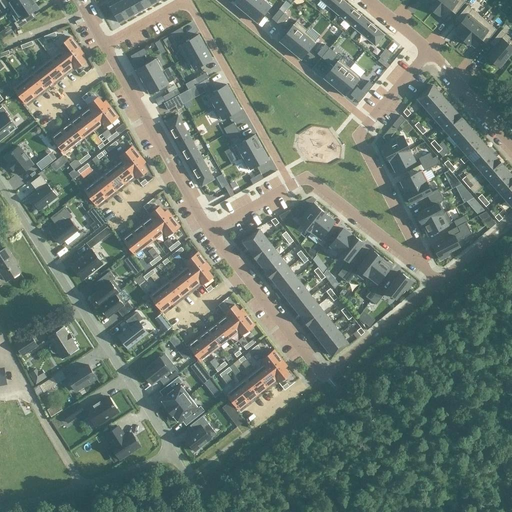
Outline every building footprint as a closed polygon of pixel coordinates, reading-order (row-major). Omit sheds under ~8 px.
[(0,0),(0,1),(5,9),(9,6),(12,11),(10,12),(28,0),(0,0)] [(38,8),(32,0),(28,0),(10,12),(16,22),(14,23),(18,29),(33,19),(29,14),(38,8)] [(131,0),(122,0),(120,1),(129,17),(139,12),(131,0)] [(144,0),(131,0),(139,12),(148,7),(144,0)] [(239,0),(236,5),(246,14),(257,0),(239,0)] [(263,0),(257,0),(246,14),(257,22),(271,6),(263,0)] [(342,0),(320,0),(338,14),(347,4),(342,0)] [(427,6),(433,11),(442,0),(425,0),(424,1),(428,4),(427,6)] [(466,1),(465,0),(442,0),(433,11),(439,16),(440,15),(444,18),(453,7),(457,11),(466,1)] [(120,1),(110,7),(119,23),(129,17),(120,1)] [(279,9),(284,13),(290,6),(286,2),(279,9)] [(347,4),(338,14),(356,30),(366,19),(347,4)] [(457,35),(463,40),(482,18),(467,6),(459,16),(463,20),(455,30),(458,34),(457,35)] [(279,9),(272,19),(276,23),(284,13),(279,9)] [(284,13),(276,23),(281,26),(289,17),(284,13)] [(497,30),(482,18),(463,40),(470,45),(471,44),(475,47),(483,37),(488,40),(497,30)] [(366,19),(356,30),(375,46),(384,35),(366,19)] [(294,25),(280,42),(290,50),(304,34),(294,25)] [(181,28),(170,34),(173,39),(184,33),(181,28)] [(511,47),(507,43),(510,38),(501,30),(492,41),(497,45),(487,57),(499,67),(511,51),(511,47)] [(304,34),(290,50),(301,59),(315,42),(304,34)] [(199,35),(180,45),(187,57),(206,47),(199,35)] [(67,58),(79,48),(71,37),(58,47),(61,51),(67,58)] [(325,45),(317,54),(322,58),(324,54),(329,48),(325,45)] [(206,47),(187,57),(194,69),(212,59),(206,47)] [(79,48),(67,58),(73,67),(75,69),(85,61),(80,55),(83,53),(79,48)] [(145,48),(138,52),(141,57),(148,53),(145,48)] [(324,54),(322,58),(326,62),(330,64),(335,58),(334,53),(329,48),(324,54)] [(61,51),(52,58),(64,74),(73,67),(67,58),(61,51)] [(64,74),(52,58),(42,66),(55,82),(64,74)] [(155,60),(136,70),(143,82),(162,71),(155,60)] [(338,62),(324,78),(335,87),(348,70),(338,62)] [(42,66),(33,73),(45,89),(55,82),(42,66)] [(348,70),(335,87),(345,96),(359,79),(348,70)] [(162,71),(143,82),(150,94),(168,83),(162,71)] [(33,73),(23,80),(36,96),(45,89),(33,73)] [(206,73),(196,78),(199,84),(204,81),(207,79),(209,78),(206,73)] [(36,96),(23,80),(13,88),(26,104),(36,96)] [(369,81),(361,90),(366,94),(373,85),(369,81)] [(7,84),(2,88),(10,98),(14,94),(7,84)] [(189,99),(203,91),(199,84),(179,95),(181,99),(187,95),(189,99)] [(227,85),(208,95),(215,107),(234,97),(227,85)] [(425,108),(441,95),(432,85),(417,98),(425,108)] [(174,91),(163,97),(166,102),(177,96),(178,95),(180,94),(177,89),(174,91)] [(166,102),(164,103),(168,111),(176,106),(175,105),(181,101),(178,95),(177,96),(166,102)] [(449,104),(441,95),(425,108),(433,117),(449,104)] [(97,116),(109,106),(106,101),(103,103),(98,97),(88,105),(89,108),(90,107),(97,116)] [(234,97),(215,107),(222,119),(241,109),(234,97)] [(449,104),(433,117),(441,126),(457,112),(456,112),(449,104)] [(0,140),(16,128),(7,116),(9,115),(3,106),(0,108),(0,140)] [(105,127),(118,117),(109,106),(97,116),(102,123),(105,127)] [(102,123),(97,116),(90,107),(89,108),(80,115),(93,131),(102,123)] [(457,112),(441,126),(449,135),(465,121),(457,112)] [(93,131),(80,115),(71,122),(83,138),(93,131)] [(178,115),(166,122),(178,144),(190,137),(178,115)] [(400,115),(392,125),(397,129),(405,120),(400,115)] [(406,120),(400,126),(407,133),(413,128),(406,120)] [(465,121),(449,135),(457,144),(472,131),(465,122),(465,121)] [(83,138),(71,122),(62,129),(74,145),(83,138)] [(234,123),(224,128),(227,134),(237,128),(234,123)] [(237,128),(227,134),(230,139),(240,133),(237,128)] [(74,145),(62,129),(52,137),(64,153),(74,145)] [(480,140),(472,131),(457,144),(465,153),(480,140)] [(255,135),(236,145),(243,157),(262,147),(255,135)] [(403,136),(382,147),(389,161),(390,161),(390,160),(409,150),(409,151),(410,150),(403,136)] [(190,137),(178,144),(190,165),(202,158),(190,137)] [(480,140),(465,153),(473,162),(488,149),(480,140)] [(445,141),(441,145),(446,150),(450,146),(445,141)] [(19,146),(5,157),(9,163),(8,164),(13,170),(14,169),(19,175),(33,164),(19,146)] [(141,157),(132,146),(119,157),(122,160),(123,160),(128,167),(141,157)] [(262,147),(243,157),(250,169),(269,159),(262,147)] [(488,149),(473,162),(481,171),(496,157),(488,149)] [(390,160),(390,161),(395,172),(396,171),(414,161),(414,162),(415,161),(409,151),(409,150),(390,160)] [(419,159),(421,164),(433,158),(430,153),(419,159)] [(48,154),(36,164),(41,170),(53,161),(48,154)] [(62,156),(55,162),(59,167),(67,161),(62,156)] [(440,163),(436,156),(433,158),(421,164),(425,171),(440,163)] [(142,164),(145,162),(141,157),(128,167),(135,176),(137,179),(147,171),(142,164)] [(504,166),(496,157),(481,171),(489,180),(504,166)] [(202,158),(190,165),(202,186),(214,179),(202,158)] [(135,176),(128,167),(123,160),(122,160),(113,167),(126,183),(135,176)] [(504,166),(489,180),(496,189),(511,175),(511,176),(504,167),(505,167),(504,166)] [(126,183),(113,167),(104,175),(116,191),(126,183)] [(69,174),(73,179),(78,175),(74,170),(69,174)] [(400,181),(406,192),(426,182),(428,182),(422,170),(422,171),(401,181),(400,181)] [(450,171),(444,173),(452,189),(461,184),(450,171)] [(261,173),(250,179),(253,185),(263,179),(261,173)] [(59,199),(40,175),(31,183),(37,191),(29,198),(39,210),(47,204),(49,206),(59,199)] [(116,191),(104,175),(94,182),(107,198),(116,191)] [(511,191),(511,175),(496,189),(504,198),(511,191)] [(107,198),(94,182),(84,190),(97,206),(107,198)] [(427,195),(430,200),(441,195),(438,189),(432,192),(426,182),(406,192),(405,192),(411,203),(427,195)] [(422,225),(423,225),(423,224),(445,213),(445,212),(440,202),(444,200),(441,195),(430,200),(432,206),(417,214),(422,225)] [(313,204),(299,222),(311,232),(312,231),(311,231),(325,214),(326,214),(313,204)] [(158,225),(171,215),(167,210),(164,213),(159,206),(149,214),(151,217),(151,216),(158,225)] [(64,207),(50,218),(58,227),(51,233),(60,244),(79,230),(70,219),(72,217),(64,207)] [(93,207),(87,212),(94,222),(90,225),(95,231),(105,223),(93,207)] [(294,217),(290,210),(279,216),(283,223),(294,217)] [(423,224),(423,225),(428,235),(429,235),(447,225),(447,226),(448,225),(452,223),(446,212),(445,212),(445,213),(423,224)] [(486,212),(480,215),(484,220),(489,216),(486,212)] [(311,231),(312,231),(320,239),(318,242),(322,246),(330,236),(326,232),(334,222),(335,222),(325,214),(311,231)] [(171,215),(158,225),(164,232),(164,233),(166,236),(180,226),(171,215)] [(151,217),(142,224),(154,240),(164,233),(164,232),(158,225),(151,216),(151,217)] [(454,221),(457,227),(466,222),(468,221),(465,216),(454,221)] [(112,224),(115,232),(121,230),(118,222),(112,224)] [(472,233),(466,222),(457,227),(447,232),(450,237),(433,246),(440,260),(449,255),(447,253),(460,246),(456,240),(463,237),(463,238),(472,233)] [(142,224),(132,231),(145,247),(154,240),(142,224)] [(335,240),(330,236),(322,246),(327,250),(330,246),(339,253),(353,236),(343,228),(343,229),(335,240)] [(250,252),(267,239),(259,229),(243,242),(250,251),(250,252)] [(145,247),(132,231),(123,239),(135,255),(145,247)] [(98,234),(86,243),(91,249),(102,240),(98,234)] [(339,253),(339,254),(349,261),(363,243),(353,235),(353,236),(339,253)] [(267,239),(250,252),(258,261),(274,249),(267,239)] [(6,248),(0,252),(0,272),(6,282),(20,273),(13,263),(15,261),(6,248)] [(274,249),(258,261),(258,262),(258,261),(265,270),(265,271),(281,258),(274,249)] [(92,250),(72,266),(83,279),(102,264),(92,250)] [(367,276),(382,258),(377,254),(374,251),(372,250),(358,269),(367,276)] [(207,263),(198,252),(185,263),(188,266),(194,273),(207,263)] [(131,256),(125,261),(129,265),(134,261),(131,256)] [(144,268),(147,266),(141,257),(138,259),(144,268)] [(281,258),(265,271),(272,280),(289,267),(281,258)] [(382,258),(367,276),(368,276),(378,283),(391,266),(391,267),(391,266),(389,264),(384,260),(382,259),(382,258)] [(207,263),(194,273),(201,282),(200,282),(202,285),(212,277),(208,270),(210,268),(207,263)] [(343,278),(350,269),(346,265),(338,275),(343,278)] [(201,282),(194,273),(188,266),(179,273),(191,289),(200,282),(201,282)] [(289,267),(272,280),(273,281),(273,280),(280,289),(296,277),(289,267)] [(355,272),(350,269),(343,278),(348,282),(355,272)] [(91,295),(100,306),(117,293),(118,293),(119,292),(119,293),(119,292),(121,291),(113,280),(115,278),(110,271),(98,280),(103,287),(92,295),(91,295)] [(179,273),(169,281),(182,297),(191,289),(179,273)] [(402,274),(401,273),(386,291),(396,299),(404,288),(407,290),(411,285),(413,282),(409,279),(403,274),(402,274)] [(296,277),(280,289),(288,299),(303,286),(296,277)] [(182,297),(169,281),(160,288),(172,304),(182,297)] [(303,286),(288,299),(295,308),(311,296),(303,286)] [(344,287),(339,294),(348,300),(353,294),(344,287)] [(371,301),(379,291),(374,287),(366,297),(371,301)] [(172,304),(160,288),(150,296),(162,312),(172,304)] [(384,295),(379,291),(371,301),(376,305),(384,295)] [(108,318),(117,310),(122,317),(133,308),(127,301),(125,303),(118,293),(117,293),(100,306),(99,307),(99,306),(108,318)] [(318,305),(311,296),(295,308),(302,317),(302,318),(318,305)] [(233,324),(246,314),(242,309),(239,311),(235,305),(224,313),(226,315),(233,324)] [(318,305),(302,318),(307,325),(309,328),(326,315),(318,305)] [(118,337),(128,348),(147,333),(139,322),(142,319),(138,312),(126,321),(131,327),(118,337)] [(246,314),(233,324),(239,331),(242,335),(255,325),(246,314)] [(226,315),(217,322),(229,338),(239,331),(233,324),(226,315)] [(333,324),(326,315),(309,328),(310,328),(317,337),(333,324)] [(160,325),(165,331),(170,328),(165,321),(160,325)] [(217,322),(208,330),(220,346),(229,338),(217,322)] [(333,324),(317,337),(324,346),(340,334),(333,324)] [(68,335),(63,327),(48,336),(53,344),(50,345),(50,348),(52,352),(55,353),(58,351),(62,359),(78,349),(72,341),(74,340),(70,334),(68,335)] [(208,330),(198,337),(211,353),(220,346),(208,330)] [(156,334),(150,339),(152,343),(159,338),(156,334)] [(185,359),(191,355),(175,334),(169,338),(185,359)] [(348,344),(340,334),(324,346),(332,356),(348,344)] [(22,356),(37,346),(30,335),(15,345),(22,356)] [(211,353),(198,337),(188,345),(201,361),(211,353)] [(270,371),(283,361),(274,350),(261,360),(264,364),(270,371)] [(142,372),(151,385),(159,379),(164,385),(180,373),(175,366),(174,366),(165,354),(160,358),(142,372)] [(283,361),(270,371),(277,380),(278,382),(289,374),(284,368),(287,366),(283,361)] [(264,364),(255,371),(267,387),(277,380),(270,371),(264,364)] [(88,365),(77,372),(76,370),(67,376),(76,391),(78,390),(79,391),(84,388),(83,387),(97,378),(88,365)] [(43,371),(36,374),(34,370),(31,371),(36,383),(46,379),(43,371)] [(204,370),(198,374),(205,383),(211,379),(204,370)] [(255,371),(246,379),(258,394),(267,387),(255,371)] [(55,375),(60,387),(70,384),(67,377),(66,378),(63,372),(55,375)] [(53,377),(40,386),(44,392),(57,384),(53,377)] [(181,383),(177,378),(167,385),(171,390),(160,399),(166,407),(165,408),(168,412),(188,397),(179,385),(181,383)] [(258,394),(246,379),(236,386),(249,402),(258,394)] [(249,402),(236,386),(226,394),(239,410),(249,402)] [(222,392),(218,388),(213,393),(216,397),(222,392)] [(96,426),(111,417),(118,412),(117,410),(108,396),(100,401),(99,401),(100,402),(94,406),(93,405),(93,406),(86,411),(96,426)] [(197,408),(188,397),(168,412),(172,416),(179,423),(190,414),(194,419),(204,412),(200,406),(197,408)] [(49,416),(62,413),(59,404),(47,407),(49,416)] [(68,423),(84,412),(79,404),(62,415),(68,423)] [(0,427),(15,426),(14,407),(0,408),(0,427)] [(244,422),(237,412),(230,417),(238,427),(244,422)] [(194,431),(185,439),(195,451),(217,434),(202,416),(190,425),(194,431)] [(119,426),(106,434),(113,445),(111,446),(120,459),(140,446),(132,433),(125,437),(119,426)] [(62,437),(71,434),(69,429),(60,432),(62,437)]
